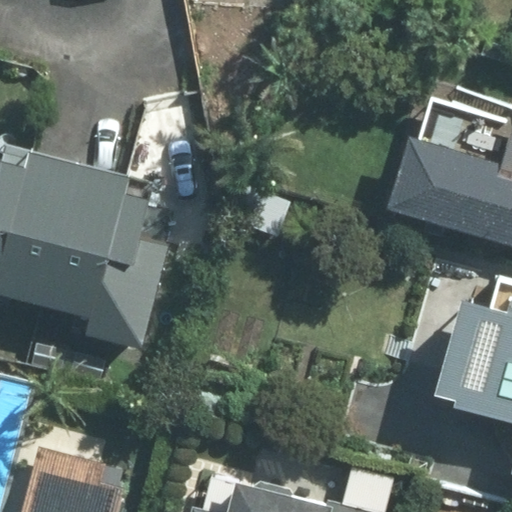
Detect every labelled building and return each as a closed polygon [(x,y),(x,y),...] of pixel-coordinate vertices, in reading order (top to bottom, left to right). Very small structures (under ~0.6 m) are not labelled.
[(511,116),(505,115),(491,164),(398,136),(377,208),(511,248),(511,116)] [(147,191),(0,152),(0,305),(82,327),(79,339),(135,354),(162,250),(134,243),(147,191)] [(511,298),(450,302),(423,402),(511,426),(511,428),(501,470),(511,472),(511,298)] [(117,511),(131,471),(46,444),(24,511),(117,511)] [(322,511),(324,506),(229,482),(221,511),(322,511)]
